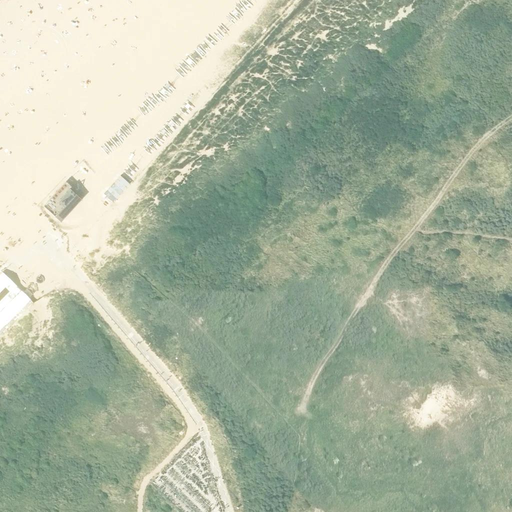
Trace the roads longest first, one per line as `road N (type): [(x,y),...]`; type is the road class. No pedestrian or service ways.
road 1 (track): [(303,407),(330,349),(411,235),(473,150),(511,116)]
road 2 (unknown): [(142,511),(147,474),(192,429),(39,245)]
